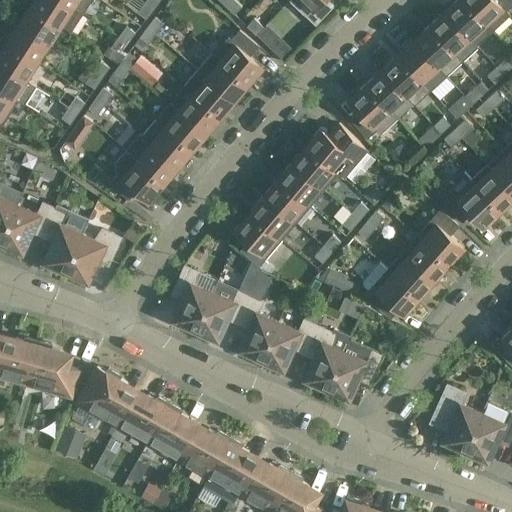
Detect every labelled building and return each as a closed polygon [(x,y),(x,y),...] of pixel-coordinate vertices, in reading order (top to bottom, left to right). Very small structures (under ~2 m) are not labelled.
[(65,0),(34,0),(32,4),(61,23),(72,30),(84,12),(73,5),(65,0)] [(84,12),(91,0),(65,0),(73,5),(84,12)] [(242,5),(237,0),(229,0),(225,4),(235,13),(242,5)] [(292,0),(307,14),(310,11),(319,19),(337,0),(292,0)] [(466,0),(456,0),(446,10),(478,44),(494,30),(466,0)] [(511,0),(466,0),(494,30),(511,14),(507,8),(511,3),(511,0)] [(147,18),(154,7),(145,1),(138,11),(147,18)] [(20,23),(49,42),(61,23),(32,4),(20,23)] [(446,10),(430,24),(463,60),(479,46),(478,44),(446,10)] [(155,15),(148,25),(156,33),(164,22),(155,15)] [(264,26),(255,17),(247,25),(257,34),(264,26)] [(37,60),(49,42),(20,23),(8,41),(37,60)] [(430,24),(414,39),(447,75),(463,60),(430,24)] [(119,35),(128,42),(136,31),(127,25),(119,35)] [(149,43),(156,33),(148,25),(140,36),(149,43)] [(282,41),(266,25),(257,35),(274,50),(282,41)] [(214,54),(248,82),(262,64),(250,54),(258,44),(240,29),(232,39),(229,36),(214,54)] [(120,52),(128,42),(119,35),(111,45),(120,52)] [(431,89),(447,75),(414,39),(398,54),(431,89)] [(0,61),(26,78),(37,60),(8,41),(0,53),(0,61)] [(121,61),(130,67),(138,57),(129,50),(121,61)] [(248,82),(214,54),(212,52),(198,68),(234,98),(248,82)] [(163,71),(142,54),(131,67),(152,85),(163,71)] [(431,89),(398,54),(383,68),(414,102),(415,104),(431,89)] [(497,65),(505,73),(511,66),(511,62),(507,56),(497,65)] [(93,70),(103,77),(110,66),(101,60),(93,70)] [(36,85),(26,78),(0,61),(0,86),(14,96),(18,98),(18,99),(24,103),(36,85)] [(122,78),(130,67),(121,61),(113,71),(122,78)] [(505,73),(497,65),(487,74),(495,82),(505,73)] [(184,85),(193,92),(220,115),(234,98),(198,68),(184,85)] [(383,68),(367,83),(398,117),(414,102),(383,68)] [(103,77),(93,70),(86,81),(95,88),(103,77)] [(380,134),(398,117),(367,83),(350,98),(361,110),(352,119),(368,136),(376,128),(380,134)] [(14,96),(0,86),(0,126),(6,118),(18,99),(18,98),(14,96)] [(104,86),(96,96),(105,103),(113,92),(104,86)] [(475,86),(465,94),(473,103),(483,94),(475,86)] [(486,99),(494,107),(504,97),(497,89),(486,99)] [(179,109),(206,131),(220,115),(193,92),(179,109)] [(473,103),(465,94),(456,103),(463,111),(473,103)] [(76,95),(69,106),(78,112),(86,101),(76,95)] [(98,113),(105,103),(96,96),(89,107),(98,113)] [(484,116),(494,107),(486,99),(476,108),(484,116)] [(156,117),(165,125),(192,148),(206,131),(179,109),(170,101),(156,117)] [(78,112),(69,106),(62,116),(71,123),(78,112)] [(77,125),(88,132),(94,122),(84,115),(77,125)] [(434,124),(441,132),(451,123),(443,115),(434,124)] [(156,117),(142,134),(152,142),(178,164),(192,148),(165,125),(156,117)] [(455,128),(462,136),(472,127),(465,118),(455,128)] [(429,121),(416,134),(427,146),(440,133),(429,121)] [(340,122),(329,134),(322,128),(307,145),(338,171),(344,176),(368,148),(340,122)] [(452,146),(462,136),(455,128),(444,137),(452,146)] [(152,142),(142,134),(141,133),(139,135),(127,149),(138,158),(164,181),(178,164),(152,142)] [(324,188),(338,171),(307,145),(293,161),(324,188)] [(164,181),(138,158),(127,149),(116,162),(117,169),(119,173),(111,182),(129,197),(137,187),(150,198),(164,181)] [(488,164),(511,189),(511,157),(504,149),(488,164)] [(279,178),(310,204),(324,188),(293,161),(279,178)] [(500,208),(511,196),(511,189),(488,164),(472,178),(500,208)] [(472,178),(465,170),(464,172),(460,174),(456,177),(453,180),(451,184),(446,188),(444,186),(437,193),(462,219),(471,211),(483,224),(500,208),(472,178)] [(279,178),(265,194),(296,221),(310,204),(279,178)] [(0,238),(1,239),(18,203),(23,192),(2,182),(0,181),(0,238)] [(383,192),(377,187),(368,187),(363,193),(373,203),(383,192)] [(251,211),(282,237),(296,221),(265,194),(251,211)] [(38,212),(18,203),(1,239),(23,249),(34,224),(45,229),(55,206),(43,201),(38,212)] [(352,211),(360,219),(369,208),(361,201),(352,211)] [(69,208),(67,211),(55,206),(45,229),(56,234),(45,259),(67,269),(83,232),(89,217),(69,208)] [(441,208),(418,235),(448,262),(463,245),(450,233),(458,224),(441,208)] [(376,209),(367,219),(376,227),(385,216),(376,209)] [(267,254),(282,237),(251,211),(236,228),(249,239),(241,249),(252,258),(259,264),(267,254)] [(360,219),(352,211),(343,222),(351,229),(360,219)] [(376,227),(367,219),(358,230),(367,237),(376,227)] [(121,236),(103,227),(95,237),(83,232),(67,269),(89,279),(100,253),(111,258),(121,236)] [(324,244),(332,251),(341,240),(333,233),(324,244)] [(418,235),(403,251),(434,278),(448,262),(418,235)] [(323,262),(332,251),(324,244),(315,255),(323,262)] [(403,251),(389,267),(419,294),(434,278),(403,251)] [(252,258),(247,270),(259,275),(262,268),(263,267),(260,264),(259,264),(252,258)] [(419,294),(389,267),(380,260),(363,280),(363,284),(369,289),(366,293),(383,309),(391,299),(404,311),(419,294)] [(175,287),(172,293),(183,298),(175,317),(197,327),(213,290),(192,281),(197,270),(185,264),(175,287)] [(329,267),(319,278),(340,288),(346,275),(329,267)] [(213,290),(197,327),(219,337),(230,311),(241,316),(251,294),(239,288),(218,279),(213,290)] [(252,321),(240,347),(262,356),(279,320),(258,310),(263,299),(261,299),(265,290),(255,285),(251,294),(241,316),(252,321)] [(279,320),(262,356),(284,366),(296,341),(306,346),(317,323),(304,318),(299,329),(279,320)] [(328,386),(349,338),(351,335),(334,328),(333,331),(317,323),(306,346),(317,351),(306,376),(328,386)] [(511,345),(503,354),(511,362),(511,329),(504,337),(511,345)] [(4,335),(0,349),(0,373),(27,382),(39,339),(26,335),(25,339),(16,336),(15,339),(4,335)] [(349,338),(328,386),(350,396),(361,370),(372,375),(382,353),(349,338)] [(39,339),(27,382),(71,394),(78,368),(68,365),(71,354),(60,351),(60,348),(51,346),(52,343),(39,339)] [(107,370),(98,365),(78,401),(118,423),(137,390),(127,384),(128,382),(119,377),(121,374),(109,367),(107,370)] [(467,391),(448,382),(430,421),(444,427),(446,422),(451,424),(444,438),(466,448),(483,411),(462,402),(467,391)] [(118,423),(149,440),(170,402),(159,395),(157,398),(149,393),(147,396),(137,390),(118,423)] [(511,437),(511,434),(511,411),(488,400),(483,411),(466,448),(488,458),(500,432),(511,437)] [(149,440),(179,457),(198,424),(187,418),(189,416),(180,411),(182,408),(170,402),(149,440)] [(87,432),(66,424),(56,448),(77,456),(87,432)] [(179,457),(209,474),(231,436),(219,429),(218,432),(209,427),(208,430),(198,424),(179,457)] [(231,436),(209,474),(203,485),(234,502),(239,491),(258,458),(248,452),(249,450),(241,445),(242,442),(231,436)] [(111,437),(106,446),(116,452),(121,442),(111,437)] [(239,491),(270,508),(292,470),(280,463),(279,466),(270,461),(268,464),(258,458),(239,491)] [(292,470),(270,508),(267,511),(320,511),(323,507),(314,502),(319,492),(309,486),(310,484),(301,479),(303,476),(292,470)] [(379,511),(380,511),(369,508),(370,505),(360,502),(361,499),(348,495),(343,511),(333,508),(331,511),(379,511)]
